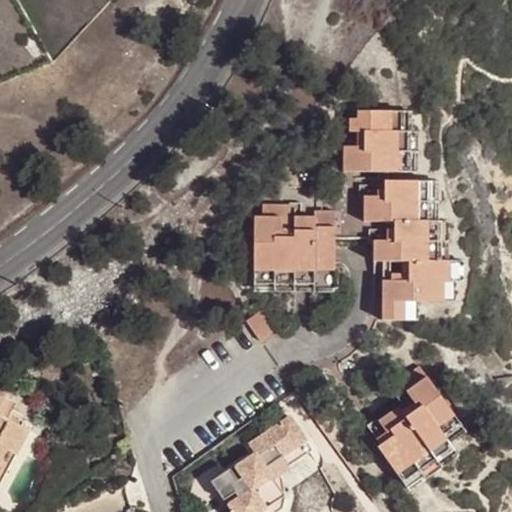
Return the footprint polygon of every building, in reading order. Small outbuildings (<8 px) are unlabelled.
[(405,111),(358,111),(358,118),(350,118),(350,130),(365,130),(365,146),(344,146),(344,172),(411,171),(411,131),(406,132),(405,111)] [(430,181),(386,181),(386,191),(386,197),(378,197),(364,197),(364,221),(395,221),(395,230),(395,241),(386,241),(374,241),(374,261),(402,261),(409,261),(409,281),(392,281),(383,281),(383,320),(414,320),(414,302),(452,302),(452,280),(459,280),(459,261),(441,261),(441,222),(430,222),(430,181)] [(309,199),(320,199),(321,188),(310,188),(309,199)] [(334,210),(314,210),(314,217),(295,217),(294,231),(281,231),(281,217),(290,217),(290,205),(263,205),(263,218),(254,217),(254,284),(314,284),(314,271),(333,271),(334,210)] [(386,230),(386,241),(395,241),(395,230),(386,230)] [(392,274),(392,281),(409,281),(409,261),(402,261),(402,274),(392,274)] [(261,312),(248,321),(260,338),(273,329),(261,312)] [(427,378),(407,392),(415,403),(402,413),(399,408),(379,421),(388,433),(391,431),(394,436),(379,446),(405,485),(455,451),(447,440),(462,430),(427,378)] [(0,469),(1,468),(0,467),(0,459),(5,450),(16,455),(29,430),(0,415),(0,469)] [(290,417),(265,434),(281,457),(306,440),(290,417)] [(281,457),(265,434),(250,444),(257,454),(239,467),(246,477),(240,481),(232,470),(227,473),(223,493),(227,498),(238,491),(242,497),(232,503),(238,511),(261,511),(260,510),(267,506),(272,477),(266,467),(281,457)] [(0,467),(1,468),(0,469),(0,485),(16,455),(5,450),(0,459),(0,467)] [(223,493),(227,473),(216,481),(223,493)]
